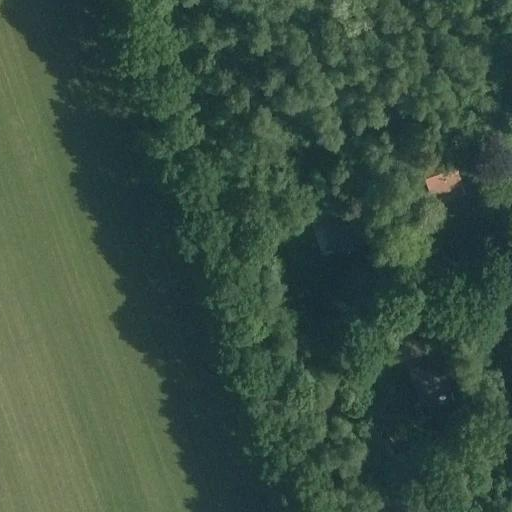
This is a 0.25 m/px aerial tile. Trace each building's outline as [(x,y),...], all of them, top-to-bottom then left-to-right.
[(463,184),(454,154),(424,163),(433,193),(463,184)] [(364,239),(355,209),(325,219),(334,249),(364,239)] [(354,311),(348,287),(322,294),(328,318),(354,311)] [(451,390),(442,360),(412,370),(422,400),(451,390)] [(461,511),(469,510),(458,472),(446,476),(450,491),(417,500),(420,511),(461,511)]
